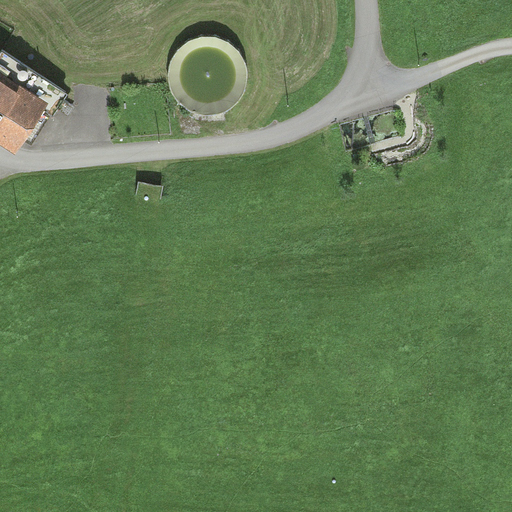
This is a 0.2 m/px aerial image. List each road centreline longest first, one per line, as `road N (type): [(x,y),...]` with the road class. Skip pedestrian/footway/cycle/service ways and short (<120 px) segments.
road 1 (unclassified): [(374,85),(289,131),(247,143),(34,163),(0,155)]
road 2 (unclassified): [(374,85),(511,45)]
